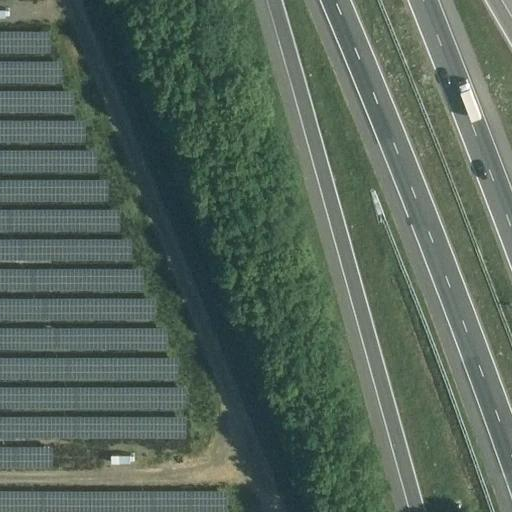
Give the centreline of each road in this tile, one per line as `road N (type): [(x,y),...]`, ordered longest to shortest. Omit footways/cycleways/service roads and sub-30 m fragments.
road 1 (motorway): [(272,0),(417,511)]
road 2 (motorway): [(333,0),(511,457)]
road 3 (motorway): [(511,239),(421,0)]
